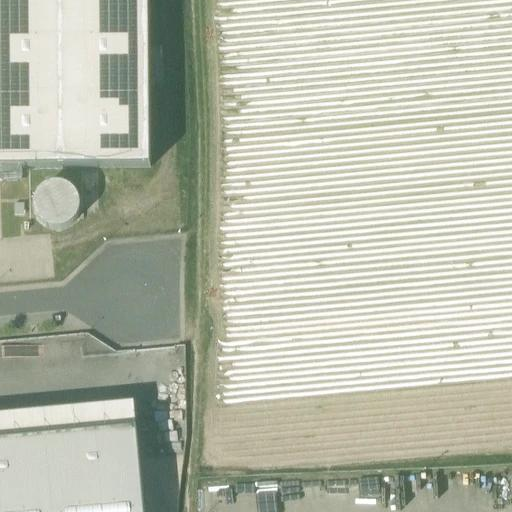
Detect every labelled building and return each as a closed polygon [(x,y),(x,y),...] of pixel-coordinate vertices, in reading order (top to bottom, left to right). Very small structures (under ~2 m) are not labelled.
[(0,0),(0,169),(151,168),(149,0),(0,0)] [(35,202),(34,211),(38,220),(44,227),(52,230),(62,231),(70,227),(77,221),(81,213),(81,204),(78,195),(71,188),(63,185),(54,184),(45,188),(39,194),(35,202)] [(24,205),(15,205),(15,216),(24,216),(24,205)] [(0,416),(0,442),(137,430),(134,404),(0,416)] [(0,442),(0,511),(144,511),(137,430),(0,442)]
